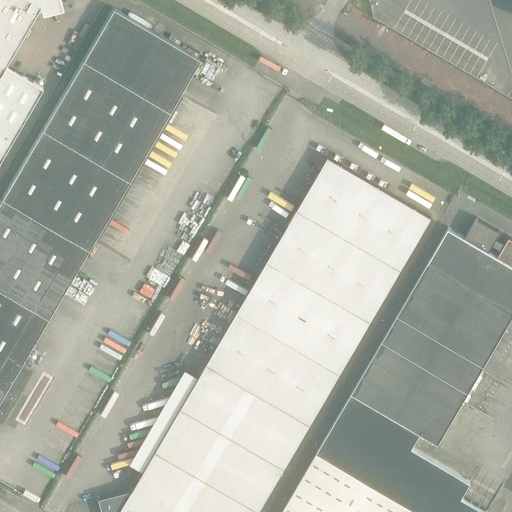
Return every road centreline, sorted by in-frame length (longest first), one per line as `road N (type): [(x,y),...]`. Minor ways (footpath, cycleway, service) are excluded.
road 1 (unclassified): [(298,65),(511,190)]
road 2 (unclassified): [(511,168),(308,49)]
road 3 (unclassified): [(187,0),(298,65)]
